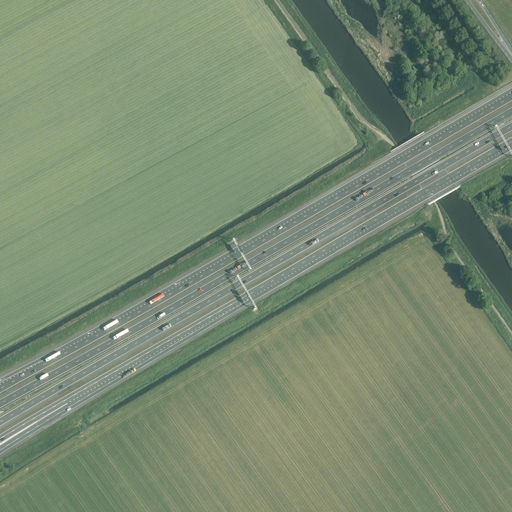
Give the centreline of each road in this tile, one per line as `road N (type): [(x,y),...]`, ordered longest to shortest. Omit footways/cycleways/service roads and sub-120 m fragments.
road 1 (motorway): [(0,422),(511,126)]
road 2 (motorway): [(511,96),(0,388)]
road 3 (motorway): [(511,111),(0,403)]
road 4 (motorway): [(65,400),(511,142)]
